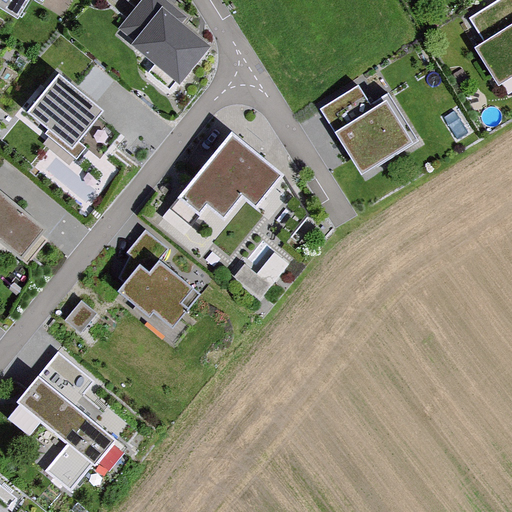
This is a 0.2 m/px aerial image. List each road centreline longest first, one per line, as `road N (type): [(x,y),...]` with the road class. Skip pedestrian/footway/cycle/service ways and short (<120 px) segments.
road 1 (residential): [(245,63),(0,358)]
road 2 (residential): [(245,63),(341,220)]
